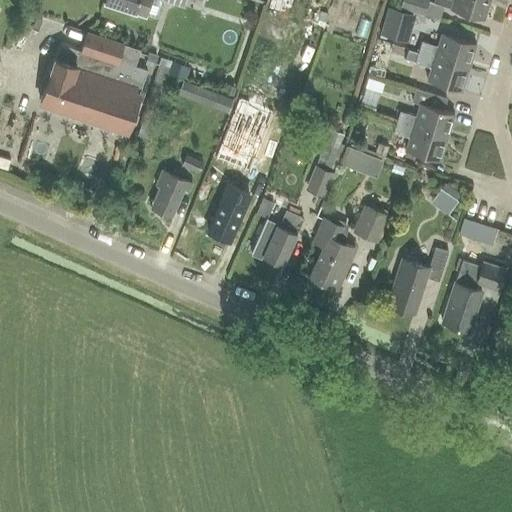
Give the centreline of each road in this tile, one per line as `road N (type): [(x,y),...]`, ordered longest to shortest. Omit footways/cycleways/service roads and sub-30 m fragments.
road 1 (unclassified): [(511,431),(0,204)]
road 2 (residential): [(511,171),(497,122),(511,38)]
